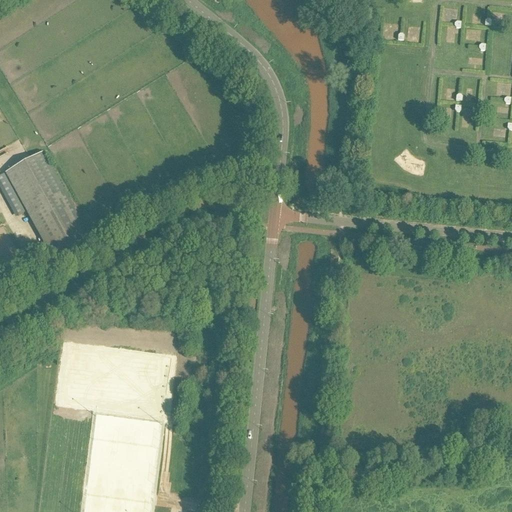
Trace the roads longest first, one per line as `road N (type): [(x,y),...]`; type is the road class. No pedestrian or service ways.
road 1 (tertiary): [(239,511),(275,215)]
road 2 (tertiary): [(275,215),(283,120),(277,92),(253,57),(182,0)]
road 3 (unclassified): [(275,215),(511,237)]
